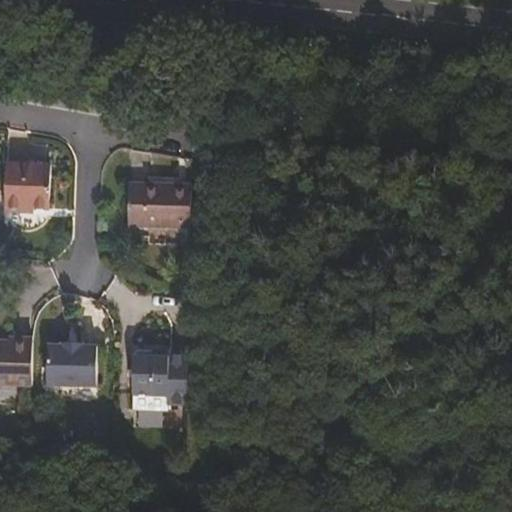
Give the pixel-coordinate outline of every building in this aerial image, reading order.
[(7,169),(7,194),(7,216),(27,217),(27,214),(52,215),(52,170),(7,169)] [(134,216),(197,220),(198,179),(136,175),(134,216)] [(95,384),(96,344),(82,344),(82,341),(62,340),(62,343),(47,343),(47,383),(95,384)] [(0,383),(37,384),(37,343),(0,343),(0,383)] [(190,398),(192,347),(173,347),(173,353),(157,352),(153,347),(143,346),(136,352),(136,395),(140,395),(141,403),(172,403),(172,397),(190,398)]
